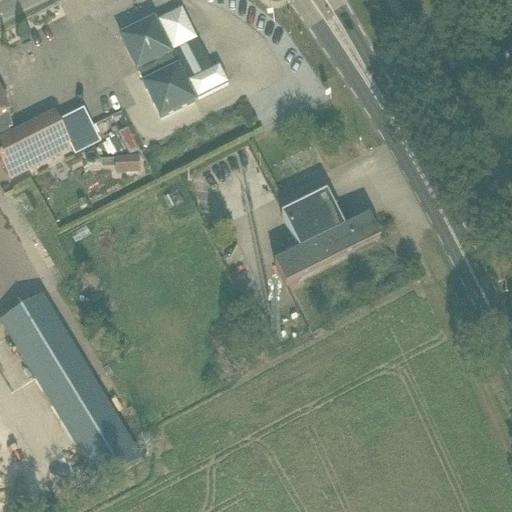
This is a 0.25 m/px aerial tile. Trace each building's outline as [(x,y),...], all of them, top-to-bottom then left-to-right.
[(162,119),(194,103),(154,24),(122,40),(162,119)] [(0,132),(12,130),(9,117),(10,116),(7,110),(4,99),(2,100),(0,95),(0,132)] [(68,137),(91,129),(85,113),(62,121),(68,137)] [(54,116),(0,143),(0,158),(11,180),(72,150),(54,116)] [(139,174),(138,157),(115,159),(115,175),(139,174)] [(342,228),(324,193),(279,216),(297,251),(271,263),(283,286),(378,238),(367,216),(342,228)] [(41,301),(0,324),(0,326),(98,488),(139,463),(41,301)]
